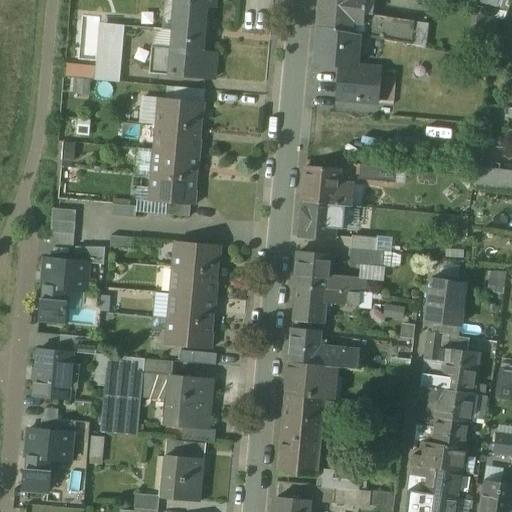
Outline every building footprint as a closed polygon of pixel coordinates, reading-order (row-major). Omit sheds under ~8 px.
[(214,0),(175,0),(173,30),(201,33),(203,7),(214,8),(214,0)] [(365,0),(321,0),(319,27),(358,35),(368,37),(368,26),(363,25),(365,0)] [(399,23),(371,19),(369,37),(396,43),(399,23)] [(123,26),(115,25),(113,43),(122,44),(123,26)] [(319,27),(318,27),(315,64),(340,66),(355,67),(358,35),(319,27)] [(201,33),(173,30),(171,49),(151,47),(148,74),(212,80),(215,53),(199,52),(201,33)] [(113,43),(97,42),(94,80),(118,83),(122,44),(113,43)] [(355,67),(340,66),(337,100),(376,104),(379,69),(355,67)] [(203,103),(159,99),(156,125),(199,129),(200,118),(202,118),(203,103)] [(199,129),(156,125),(154,150),(199,154),(200,140),(198,140),(199,129)] [(199,154),(154,150),(152,176),(194,180),(195,169),(197,169),(199,154)] [(395,169),(359,166),(358,180),(394,184),(395,169)] [(339,171),(305,167),(301,203),(344,207),(350,208),(352,186),(337,185),(339,171)] [(511,172),(475,168),(472,188),(511,193),(511,172)] [(194,180),(152,176),(149,202),(166,204),(190,206),(194,206),(195,191),(193,191),(194,180)] [(344,207),(301,203),(298,238),(332,241),(334,230),(342,230),(344,207)] [(190,206),(166,204),(165,215),(189,218),(190,206)] [(136,207),(112,205),(111,216),(135,218),(136,207)] [(76,211),(52,209),(51,221),(75,223),(76,211)] [(75,223),(51,221),(50,233),(74,234),(75,223)] [(74,234),(50,233),(49,244),(73,246),(74,234)] [(134,238),(110,236),(109,248),(133,250),(134,238)] [(376,238),(352,236),(351,250),(375,252),(376,238)] [(220,246),(175,242),(173,268),(215,272),(216,261),(218,261),(220,246)] [(105,248),(77,248),(76,262),(88,263),(88,264),(104,265),(105,248)] [(375,252),(351,250),(350,264),(382,267),(383,253),(375,252)] [(332,256),(297,252),(294,287),(295,287),(328,291),(330,276),(332,256)] [(76,262),(45,259),(42,288),(43,288),(42,299),(41,299),(39,319),(64,322),(66,302),(63,301),(65,290),(85,292),(88,264),(88,263),(76,262)] [(215,272),(173,268),(171,294),(215,298),(216,284),(214,283),(215,272)] [(349,277),(330,276),(328,291),(347,293),(349,277)] [(464,282),(432,278),(427,322),(460,325),(464,282)] [(328,291),(295,287),(292,320),(325,323),(327,302),(328,291)] [(347,293),(328,291),(327,302),(346,304),(347,293)] [(361,294),(347,293),(346,304),(359,306),(361,294)] [(215,298),(171,294),(168,319),(211,323),(212,312),(214,312),(215,298)] [(211,323),(168,319),(166,345),(210,349),(212,334),(210,334),(211,323)] [(321,332),(291,329),(288,363),(318,365),(320,348),(321,332)] [(442,334),(427,332),(422,374),(439,376),(439,373),(442,373),(444,361),(450,362),(451,350),(440,348),(442,334)] [(97,339),(62,336),(60,352),(72,353),(96,355),(97,339)] [(334,349),(320,348),(318,365),(333,367),(334,349)] [(60,352),(38,350),(36,368),(34,368),(33,381),(35,381),(33,397),(68,400),(72,353),(60,352)] [(479,354),(451,350),(450,362),(444,361),(442,373),(440,389),(473,394),(479,354)] [(216,354),(193,352),(192,364),(215,366),(216,354)] [(143,359),(118,357),(117,371),(142,374),(143,359)] [(318,365),(288,363),(285,396),(323,400),(334,400),(337,367),(333,367),(318,365)] [(117,371),(106,370),(101,431),(136,435),(140,398),(142,374),(117,371)] [(511,385),(511,371),(501,370),(497,398),(510,400),(511,385)] [(439,376),(422,374),(421,387),(440,389),(442,373),(439,373),(439,376)] [(169,376),(142,374),(140,398),(167,400),(169,376)] [(211,380),(169,376),(167,400),(164,426),(207,429),(211,380)] [(440,389),(421,387),(419,398),(438,400),(440,389)] [(473,394),(440,389),(438,400),(436,418),(469,422),(473,394)] [(323,400),(285,396),(278,474),(316,478),(320,440),(327,441),(328,421),(322,420),(323,400)] [(436,418),(418,415),(417,425),(434,427),(436,418)] [(469,422),(436,418),(434,427),(432,443),(465,448),(469,422)] [(73,421),(43,419),(42,430),(72,433),(73,421)] [(42,430),(28,429),(26,458),(27,458),(26,470),(25,469),(23,490),(48,492),(50,472),(47,472),(48,460),(69,462),(72,433),(42,430)] [(511,448),(511,437),(496,435),(493,452),(511,455),(511,448)] [(465,448),(432,443),(430,457),(429,467),(462,472),(465,448)] [(204,459),(164,455),(160,498),(199,502),(199,499),(197,499),(201,461),(203,462),(204,459)] [(430,457),(413,455),(412,464),(429,467),(430,457)] [(338,460),(337,472),(324,470),(323,487),(356,490),(359,462),(338,460)] [(429,467),(412,464),(411,475),(427,477),(429,467)] [(462,472),(429,467),(427,477),(425,493),(458,498),(462,472)] [(511,511),(511,484),(501,483),(484,481),(479,511),(511,511)] [(455,511),(458,498),(425,493),(422,508),(407,506),(406,511),(455,511)] [(308,511),(310,501),(276,498),(274,511),(308,511)]
